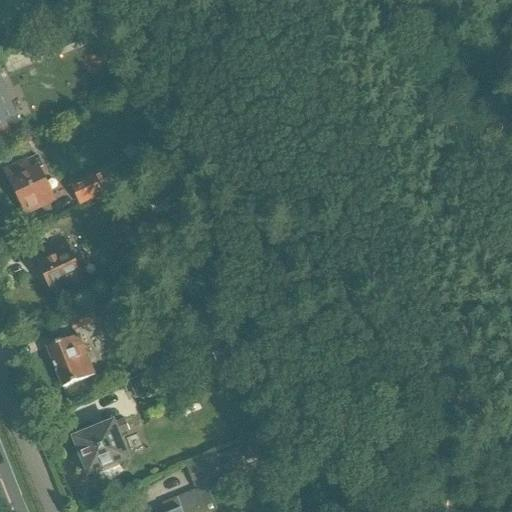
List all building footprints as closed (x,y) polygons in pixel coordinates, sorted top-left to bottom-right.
[(63,0),(40,12),(48,28),(75,14),(68,0),(63,0)] [(0,127),(17,120),(5,92),(0,94),(0,127)] [(31,171),(26,160),(6,170),(26,213),(53,200),(38,168),(31,171)] [(81,206),(132,182),(123,163),(72,187),(81,206)] [(69,249),(64,238),(42,249),(48,261),(39,265),(51,289),(66,282),(70,290),(84,284),(73,261),(78,259),(73,247),(69,249)] [(92,306),(98,319),(106,316),(101,303),(92,306)] [(74,329),(98,319),(92,306),(68,317),(74,329)] [(64,388),(95,375),(79,335),(48,348),(64,388)] [(233,336),(209,347),(216,363),(232,356),(234,359),(242,356),(233,336)] [(157,368),(128,382),(137,400),(166,386),(157,368)] [(130,431),(125,420),(114,425),(113,423),(74,438),(89,475),(98,472),(99,474),(119,466),(119,464),(128,460),(119,435),(130,431)] [(195,489),(225,477),(216,453),(185,465),(195,489)] [(460,511),(485,511),(487,491),(463,489),(460,511)] [(207,511),(204,503),(199,490),(163,505),(165,511),(207,511)]
